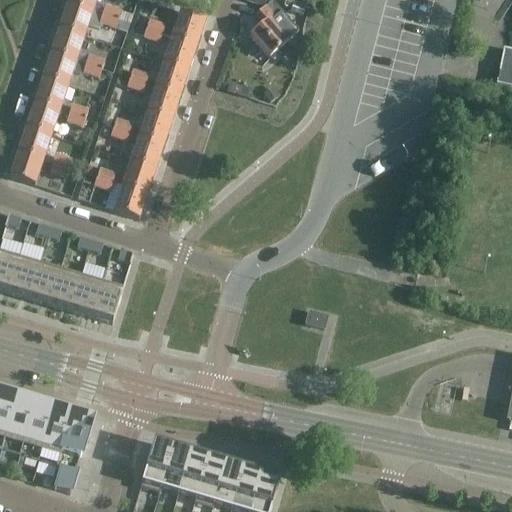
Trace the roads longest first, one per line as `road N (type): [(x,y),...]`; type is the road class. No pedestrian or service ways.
road 1 (unclassified): [(373,0),(312,227),(294,250),(240,275)]
road 2 (tertiary): [(511,467),(204,404)]
road 3 (residential): [(221,0),(223,30),(150,245)]
road 4 (residential): [(150,245),(0,195)]
road 5 (residential): [(0,148),(48,0)]
road 6 (tertiary): [(138,392),(0,350)]
road 7 (unclassified): [(240,275),(204,404)]
road 8 (residential): [(138,392),(103,511)]
